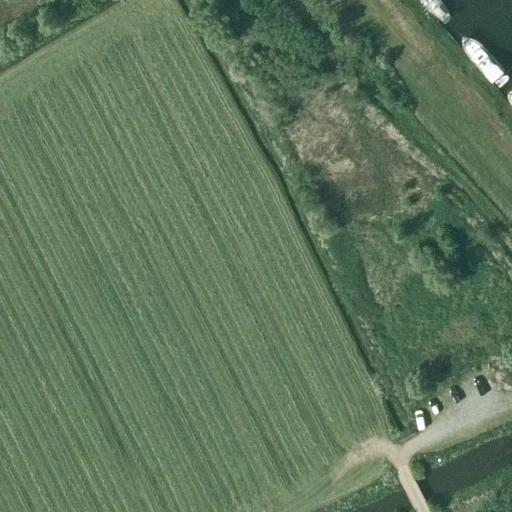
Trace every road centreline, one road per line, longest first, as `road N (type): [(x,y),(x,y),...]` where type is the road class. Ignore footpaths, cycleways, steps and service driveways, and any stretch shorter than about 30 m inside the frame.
road 1 (track): [(511,400),(393,452),(423,511)]
road 2 (track): [(388,36),(511,182)]
